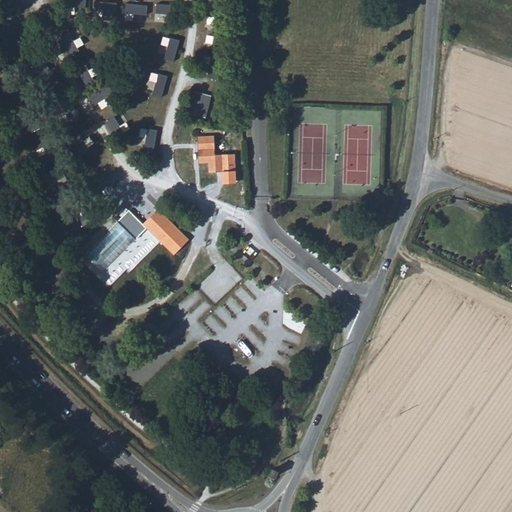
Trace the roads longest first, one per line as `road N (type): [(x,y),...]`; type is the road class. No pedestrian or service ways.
road 1 (unclassified): [(298,466),(412,193),(434,0)]
road 2 (secondary): [(146,476),(0,335)]
